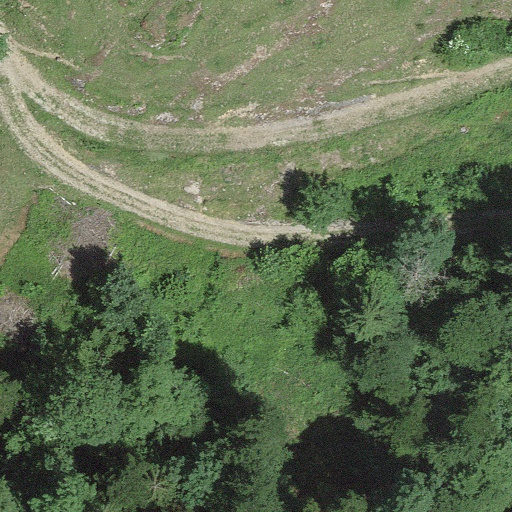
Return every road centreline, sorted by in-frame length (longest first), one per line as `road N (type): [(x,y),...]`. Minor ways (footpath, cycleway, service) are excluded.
road 1 (track): [(0,43),(9,93),(54,150),(116,199),(260,237),(511,222)]
road 2 (track): [(511,72),(285,138),(147,141),(43,97),(0,17)]
